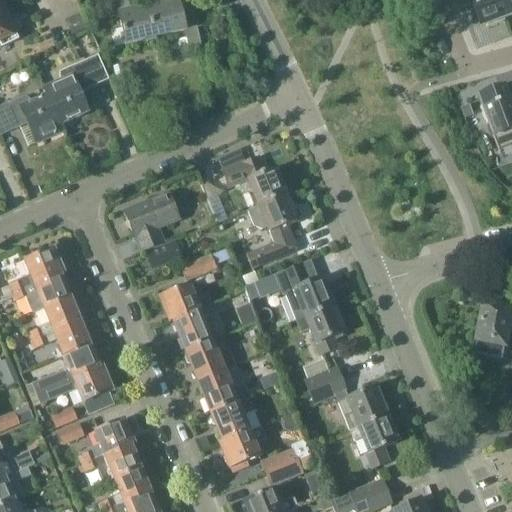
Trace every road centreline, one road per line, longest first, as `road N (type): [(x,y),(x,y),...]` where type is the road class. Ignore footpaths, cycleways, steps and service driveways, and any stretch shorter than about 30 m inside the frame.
road 1 (residential): [(208,511),(77,196)]
road 2 (residential): [(469,511),(380,287)]
road 3 (residential): [(77,196),(297,101)]
road 4 (residential): [(380,287),(297,101)]
road 5 (residential): [(380,287),(511,244)]
road 6 (residential): [(511,53),(464,66),(439,0)]
